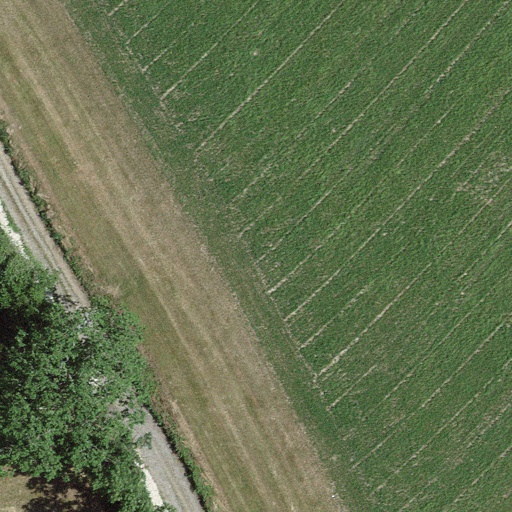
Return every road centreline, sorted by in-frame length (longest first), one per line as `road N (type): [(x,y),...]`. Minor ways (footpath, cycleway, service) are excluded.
road 1 (track): [(203,511),(0,181)]
road 2 (track): [(0,426),(102,347)]
